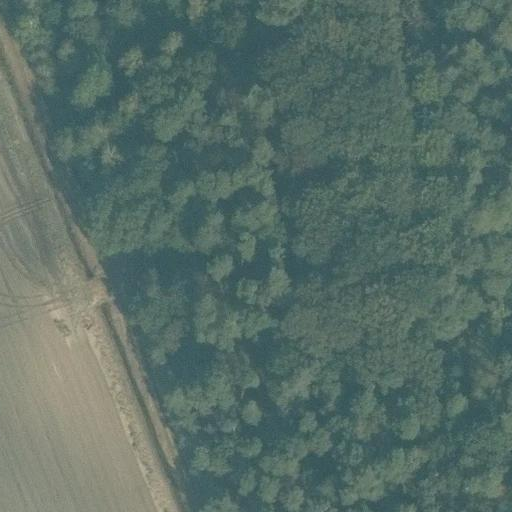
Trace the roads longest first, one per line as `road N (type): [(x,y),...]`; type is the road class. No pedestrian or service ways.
road 1 (track): [(0,31),(200,511)]
road 2 (track): [(307,0),(232,85),(148,237),(122,315)]
